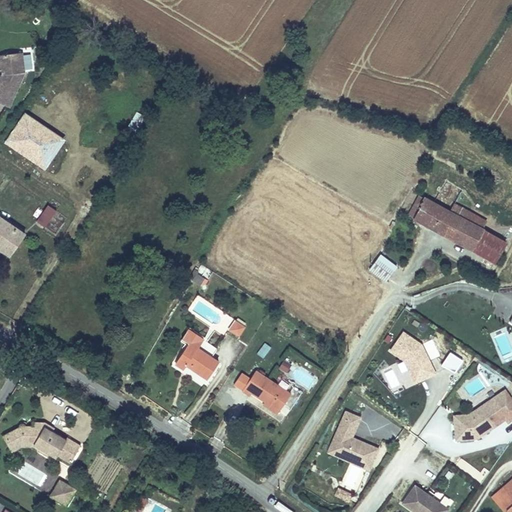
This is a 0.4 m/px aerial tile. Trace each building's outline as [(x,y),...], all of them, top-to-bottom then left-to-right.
[(22,51),(0,53),(0,68),(2,68),(3,74),(2,76),(1,76),(0,77),(0,101),(10,106),(25,71),(22,51)] [(66,139),(25,111),(4,142),(45,169),(66,139)] [(136,132),(145,117),(135,112),(127,127),(136,132)] [(422,196),(411,215),(468,249),(469,248),(475,238),(465,233),(470,225),(451,214),(422,196)] [(491,261),(504,241),(481,227),(485,221),(457,204),(451,214),(470,225),(465,233),(475,238),(469,248),(491,261)] [(44,230),(57,211),(47,205),(34,223),(44,230)] [(0,218),(0,249),(12,257),(26,235),(0,218)] [(495,264),(507,243),(504,241),(491,261),(495,264)] [(397,269),(379,254),(374,261),(392,275),(397,269)] [(392,275),(374,261),(369,268),(386,281),(392,275)] [(247,327),(235,320),(228,331),(240,338),(247,327)] [(205,340),(189,329),(182,340),(189,345),(175,365),(184,371),(187,367),(207,381),(220,363),(212,358),(217,350),(204,341),(205,340)] [(415,384),(437,374),(422,343),(403,330),(389,350),(403,360),(404,361),(408,370),(415,384)] [(393,337),(388,334),(384,340),(388,343),(393,337)] [(293,365),(285,360),(279,368),(287,374),(293,365)] [(408,370),(404,361),(397,364),(402,373),(408,370)] [(277,385),(256,371),(251,378),(243,373),(234,386),(250,397),(252,394),(265,403),(279,412),(291,394),(277,385)] [(277,385),(291,394),(295,387),(281,378),(277,385)] [(511,420),(511,397),(505,388),(468,413),(453,415),(455,441),(478,439),(506,420),(508,424),(511,420)] [(277,415),(279,412),(265,403),(263,405),(277,415)] [(371,472),(380,449),(353,437),(362,417),(345,410),(330,446),(337,449),(334,456),(371,472)] [(22,426),(4,436),(13,452),(21,447),(22,441),(33,441),(42,448),(41,450),(49,454),(55,458),(56,456),(69,464),(80,447),(67,439),(66,441),(52,432),(50,431),(49,433),(44,430),(45,427),(45,423),(33,422),(33,427),(22,426)] [(55,429),(45,423),(45,427),(44,430),(49,433),(50,431),(52,432),(55,429)] [(22,441),(21,447),(33,447),(47,457),(49,454),(41,450),(42,448),(33,441),(22,441)] [(334,456),(337,449),(330,446),(327,453),(334,456)] [(511,511),(511,479),(491,497),(504,511),(511,511)] [(74,491),(59,481),(48,497),(64,507),(74,491)] [(446,511),(448,509),(415,486),(403,503),(416,511),(446,511)] [(349,503),(353,495),(338,487),(334,496),(349,503)]
